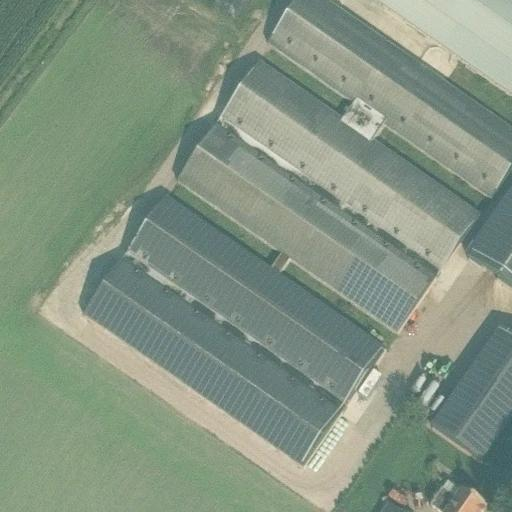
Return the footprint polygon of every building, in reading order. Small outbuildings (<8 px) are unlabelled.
[(511,130),(323,0),(298,0),(267,46),(353,105),(342,121),(373,142),(384,127),(491,201),(511,170),(511,130)] [(511,0),(377,0),(380,2),(377,7),(511,102),(511,0)] [(342,121),(260,64),(216,127),(177,184),(267,246),(276,252),(396,336),(436,280),(480,217),(373,142),(342,121)] [(511,191),(465,259),(511,292),(511,191)] [(83,318),(303,471),(386,353),(264,268),(276,252),(267,246),(255,262),(166,200),(83,318)] [(431,432),(481,466),(511,420),(511,339),(501,332),(431,432)] [(448,485),(440,495),(430,510),(433,511),(485,511),(486,511),(460,494),(448,485)]
